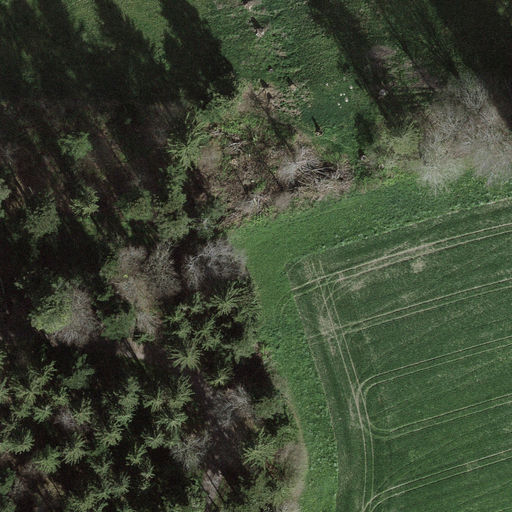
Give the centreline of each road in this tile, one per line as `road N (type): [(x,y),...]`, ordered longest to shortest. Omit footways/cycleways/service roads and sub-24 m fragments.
road 1 (track): [(0,225),(89,227),(232,258),(258,295),(294,412),(283,511)]
road 2 (track): [(200,511),(220,458),(218,380),(185,358),(0,335)]
